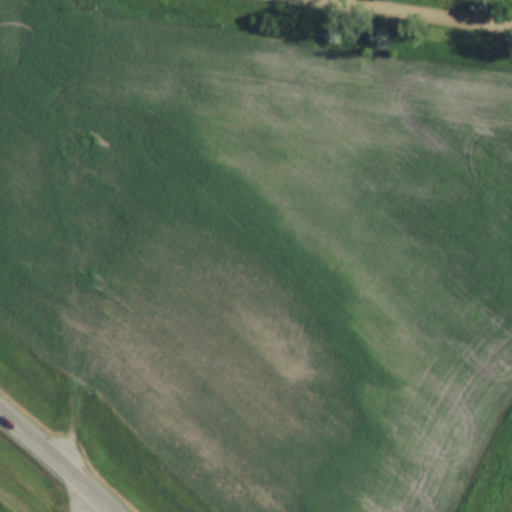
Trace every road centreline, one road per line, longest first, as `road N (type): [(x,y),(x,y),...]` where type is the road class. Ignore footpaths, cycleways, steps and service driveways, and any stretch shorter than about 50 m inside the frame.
road 1 (residential): [(511,30),(302,0)]
road 2 (secondary): [(112,511),(0,413)]
